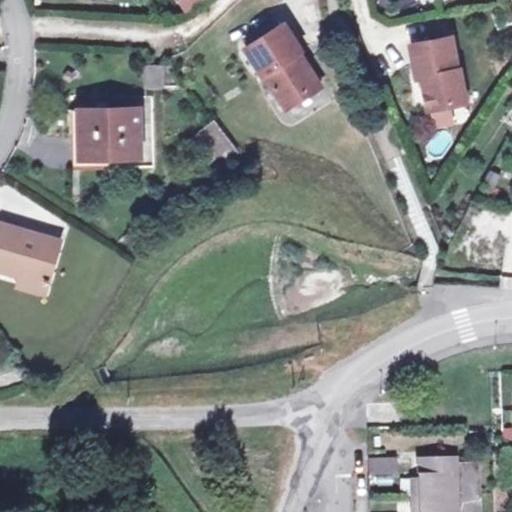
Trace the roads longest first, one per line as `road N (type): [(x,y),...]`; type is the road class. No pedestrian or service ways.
road 1 (residential): [(0,420),(327,413)]
road 2 (residential): [(327,413),(373,359),(463,324),(511,316)]
road 3 (residential): [(0,140),(15,76),(9,0)]
